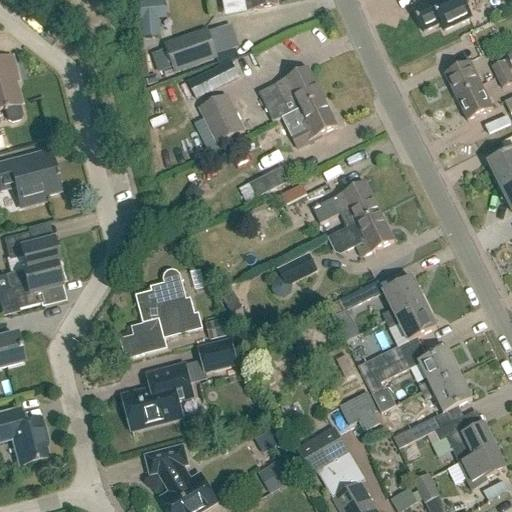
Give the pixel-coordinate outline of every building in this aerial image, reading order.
[(165,19),(172,19),(172,0),(145,0),(146,36),(165,36),(165,19)] [(240,14),(275,7),(273,0),(220,0),(222,5),(238,2),(240,14)] [(441,26),(445,33),(473,20),(463,0),(429,0),(412,9),(421,27),(424,34),(441,26)] [(176,75),(218,61),(216,56),(208,31),(166,46),(176,75)] [(235,49),(216,56),(218,61),(220,67),(239,61),(235,49)] [(200,97),(263,80),(257,57),(194,75),(200,97)] [(0,62),(0,112),(3,111),(3,113),(5,113),(8,122),(12,125),(19,123),(22,119),(19,107),(20,107),(13,83),(7,62),(8,61),(8,60),(0,62)] [(505,61),(492,68),(497,79),(510,72),(505,61)] [(456,100),(481,87),(470,64),(444,76),(456,100)] [(273,125),(301,111),(323,100),(308,70),(258,95),(273,125)] [(511,76),(510,72),(497,79),(502,90),(511,84),(511,76)] [(481,87),(456,100),(468,123),(493,111),(481,87)] [(217,146),(245,133),(227,97),(200,110),(217,146)] [(323,100),(301,111),(308,124),(297,129),(298,132),(290,135),(298,152),(308,147),(307,145),(337,129),(323,100)] [(500,190),(511,184),(511,153),(488,165),(500,190)] [(24,173),(21,161),(0,166),(0,193),(15,190),(20,210),(45,204),(44,199),(60,195),(57,181),(58,180),(57,176),(55,177),(53,166),(24,173)] [(290,184),(283,170),(250,186),(257,200),(290,184)] [(511,184),(500,190),(511,212),(511,184)] [(287,195),(292,205),(312,195),(307,185),(287,195)] [(358,225),(380,215),(365,185),(333,201),(341,216),(351,211),(358,225)] [(380,215),(358,225),(328,240),(335,255),(341,257),(357,249),(362,259),(394,244),(380,215)] [(55,266),(59,265),(53,241),(32,247),(29,235),(4,241),(10,263),(23,259),(26,272),(26,273),(55,265),(55,266)] [(288,288),(318,273),(309,256),(279,271),(288,288)] [(26,273),(26,272),(5,278),(8,288),(13,291),(18,312),(43,306),(40,294),(61,289),(61,286),(64,286),(59,265),(55,266),(55,265),(26,273)] [(145,335),(140,336),(145,357),(168,351),(165,342),(203,332),(199,316),(195,317),(191,301),(186,302),(180,278),(176,274),(172,273),(168,274),(165,277),(164,282),(165,286),(150,290),(152,294),(136,298),(145,335)] [(386,325),(425,306),(413,280),(384,294),(393,312),(382,318),(386,325)] [(328,308),(333,319),(375,298),(370,287),(328,308)] [(364,380),(406,360),(400,349),(438,330),(425,306),(386,325),(398,350),(359,370),(364,380)] [(209,342),(229,337),(225,321),(205,326),(209,342)] [(0,342),(0,371),(23,365),(20,354),(21,354),(20,351),(19,351),(16,338),(0,342)] [(207,375),(236,368),(229,341),(200,349),(207,375)] [(422,396),(460,377),(448,352),(420,366),(428,384),(419,389),(422,396)] [(382,386),(411,371),(406,360),(364,380),(373,398),(385,392),(382,386)] [(132,433),(177,421),(171,400),(192,395),(185,367),(148,377),(151,392),(123,399),(132,433)] [(444,416),(459,409),(473,402),(460,377),(422,396),(425,403),(435,398),(444,416)] [(368,395),(341,409),(350,427),(377,413),(368,395)] [(23,425),(19,411),(0,416),(0,444),(16,441),(22,467),(19,467),(19,469),(48,461),(38,422),(23,425)] [(400,451),(435,433),(435,434),(441,431),(435,419),(394,439),(400,451)] [(496,449),(485,426),(464,437),(457,423),(441,431),(435,434),(440,444),(447,441),(460,467),(474,460),(496,449)] [(318,475),(333,501),(339,511),(376,511),(360,484),(364,482),(333,431),(297,452),(312,478),(318,475)] [(191,483),(183,469),(188,468),(183,449),(146,459),(151,477),(158,475),(170,495),(162,500),(168,511),(205,511),(217,505),(200,477),(191,483)] [(474,460),(460,467),(448,472),(448,474),(449,473),(456,487),(466,481),(473,494),(489,486),(486,481),(507,471),(496,449),(474,460)] [(275,492),(299,478),(287,458),(263,472),(275,492)] [(428,511),(445,511),(439,498),(440,498),(429,476),(414,483),(428,511)]
